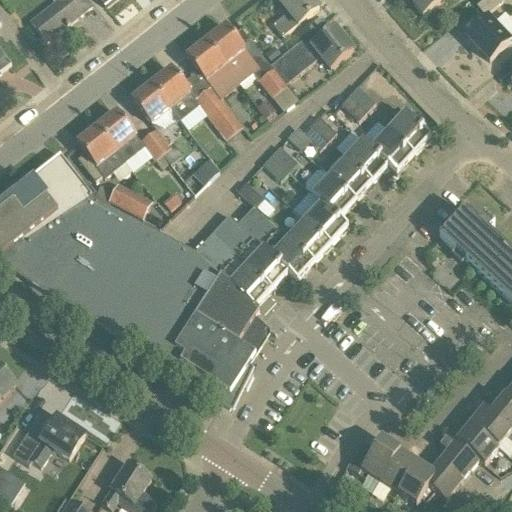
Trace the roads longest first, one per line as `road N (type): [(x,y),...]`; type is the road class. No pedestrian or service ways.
road 1 (unclassified): [(225,463),(0,315)]
road 2 (unclassified): [(0,165),(207,0)]
road 3 (residential): [(341,282),(474,140)]
road 4 (residential): [(474,140),(348,0)]
road 5 (residential): [(430,448),(511,358)]
